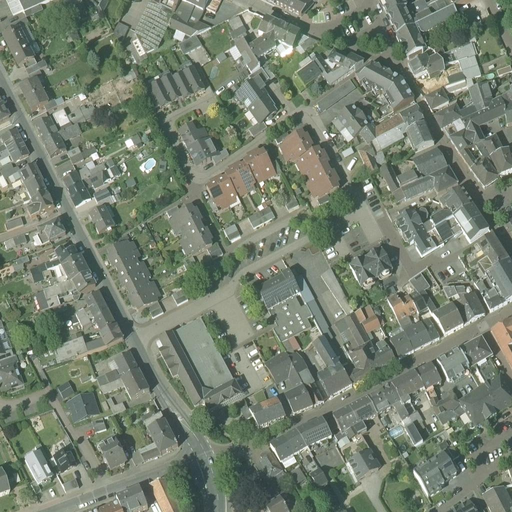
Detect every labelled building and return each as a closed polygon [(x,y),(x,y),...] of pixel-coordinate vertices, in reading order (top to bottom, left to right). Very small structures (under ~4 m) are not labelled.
[(23,12),(17,0),(7,0),(5,1),(13,17),(23,12)] [(17,0),(23,12),(24,14),(40,7),(55,0),(17,0)] [(70,0),(60,5),(66,19),(85,11),(80,0),(70,0)] [(174,15),(180,3),(181,0),(154,0),(153,5),(154,6),(174,15)] [(181,0),(174,15),(186,21),(187,19),(195,23),(197,19),(208,24),(237,10),(238,7),(223,0),(181,0)] [(301,19),(313,6),(309,0),(303,0),(302,2),(297,0),(278,0),(275,5),(301,19)] [(378,0),(385,13),(404,4),(402,0),(378,0)] [(432,21),(454,11),(449,0),(441,0),(430,6),(430,5),(426,8),(425,7),(418,4),(413,7),(410,8),(407,10),(404,11),(405,14),(410,13),(414,21),(429,14),(432,21)] [(451,0),(456,9),(477,0),(451,0)] [(102,1),(99,8),(102,13),(104,12),(108,4),(102,1)] [(158,50),(168,29),(173,18),(174,15),(154,6),(153,5),(150,3),(135,36),(145,57),(158,50)] [(385,13),(387,18),(406,9),(404,4),(385,13)] [(24,14),(26,20),(43,13),(40,7),(24,14)] [(407,10),(406,9),(387,18),(397,38),(413,30),(405,14),(404,11),(407,10)] [(88,17),(85,11),(66,19),(69,25),(88,17)] [(432,21),(414,30),(419,39),(458,20),(454,11),(432,21)] [(410,13),(405,14),(413,30),(414,30),(432,21),(429,14),(414,21),(410,13)] [(210,30),(198,25),(196,29),(173,18),(168,29),(176,33),(185,37),(191,40),(195,38),(210,30)] [(229,24),(231,29),(232,29),(241,24),(239,19),(229,24)] [(29,26),(26,20),(8,28),(10,34),(19,30),(19,31),(27,27),(29,26)] [(264,39),(271,42),(279,26),(266,20),(259,36),(261,37),(264,39)] [(241,24),(232,29),(234,33),(243,29),(241,24)] [(114,35),(124,40),(129,30),(119,25),(114,35)] [(300,36),(279,26),(271,42),(276,45),(289,51),(296,46),(296,44),(300,41),(300,36)] [(26,46),(34,42),(27,27),(19,31),(26,46)] [(229,36),(233,42),(245,35),(246,34),(243,29),(234,33),(229,36)] [(3,38),(11,54),(26,46),(19,31),(19,30),(10,34),(3,38)] [(424,51),(419,39),(414,30),(413,30),(397,38),(408,62),(422,54),(424,51)] [(185,37),(176,33),(173,40),(182,44),(185,37)] [(80,42),(77,34),(70,37),(73,44),(80,42)] [(236,47),(243,43),(248,40),(245,35),(233,42),(236,47)] [(145,57),(135,36),(130,45),(131,47),(136,56),(137,55),(142,64),(147,61),(145,57)] [(191,40),(189,41),(195,52),(202,48),(195,38),(191,40)] [(249,39),(248,40),(243,43),(248,51),(255,47),(249,39)] [(271,42),(264,39),(263,42),(260,44),(255,47),(248,51),(252,57),(270,46),(271,42)] [(189,41),(184,44),(189,54),(195,52),(189,41)] [(300,48),(304,54),(309,51),(318,45),(309,41),(299,47),(300,48)] [(34,42),(26,46),(32,58),(40,54),(34,42)] [(276,45),(271,42),(270,46),(252,57),(256,64),(264,59),(275,51),(276,51),(275,47),(276,45)] [(259,68),(256,64),(252,57),(248,51),(243,43),(236,47),(235,48),(236,49),(242,60),(252,76),(260,70),(259,68)] [(183,58),(189,54),(184,44),(178,47),(183,58)] [(276,51),(275,51),(279,58),(290,51),(289,51),(276,45),(275,47),(276,51)] [(433,52),(436,59),(436,60),(437,59),(446,56),(442,45),(433,52)] [(19,70),(23,68),(34,62),(32,58),(26,46),(11,54),(19,70)] [(458,64),(468,60),(474,59),(470,46),(469,46),(452,54),(446,56),(437,59),(439,63),(441,69),(458,64)] [(132,57),(136,56),(131,47),(126,50),(130,58),(132,57)] [(304,54),(300,48),(297,50),(295,51),(301,59),(305,56),(304,54)] [(242,60),(236,49),(229,53),(235,64),(242,60)] [(335,66),(342,70),(350,60),(334,52),(328,62),(335,66)] [(132,57),(137,67),(142,65),(142,64),(137,55),(136,56),(132,57)] [(216,60),(219,66),(227,61),(223,55),(216,60)] [(313,66),(322,78),(329,73),(324,67),(325,66),(323,63),(319,58),(311,64),(313,66)] [(256,64),(259,68),(267,63),(264,59),(256,64)] [(322,79),(330,89),(337,84),(354,72),(355,72),(363,65),(350,59),(350,60),(342,70),(343,71),(332,77),(329,73),(322,78),(322,79)] [(427,74),(432,72),(429,65),(428,63),(426,59),(408,67),(409,69),(414,80),(427,74)] [(477,68),(474,59),(468,60),(471,70),(477,68)] [(313,66),(311,64),(308,60),(298,67),(303,74),(313,66)] [(458,64),(462,75),(464,83),(471,81),(481,78),(477,68),(471,70),(468,60),(458,64)] [(37,67),(34,62),(23,68),(26,73),(37,67)] [(26,73),(28,78),(39,73),(47,69),(44,63),(37,67),(26,73)] [(436,70),(441,69),(439,63),(433,66),(432,64),(429,65),(432,72),(436,70)] [(180,70),(183,76),(194,70),(191,65),(180,70)] [(305,90),(306,91),(322,79),(322,78),(313,66),(303,74),(296,78),(298,81),(305,90)] [(391,110),(393,115),(397,112),(414,102),(402,83),(394,78),(392,79),(390,76),(383,72),(381,73),(379,70),(372,66),(355,79),(360,87),(365,84),(370,93),(375,90),(379,97),(382,96),(384,100),(387,100),(391,108),(391,110)] [(268,69),(263,73),(269,82),(270,83),(275,80),(268,69)] [(497,73),(499,79),(511,74),(510,69),(497,73)] [(194,70),(183,76),(194,97),(204,92),(194,70)] [(258,80),(262,87),(269,82),(263,73),(261,70),(249,78),(248,79),(251,84),(258,80)] [(427,74),(414,80),(424,100),(441,91),(445,89),(450,88),(447,80),(444,74),(440,76),(439,75),(438,75),(436,70),(432,72),(427,74)] [(137,79),(132,71),(124,75),(123,80),(128,84),(137,79)] [(248,79),(249,78),(245,72),(238,77),(243,83),(248,79)] [(42,79),(39,73),(28,78),(31,84),(36,81),(37,82),(42,79)] [(158,78),(161,84),(171,78),(169,73),(158,78)] [(450,88),(464,83),(462,75),(447,80),(450,88)] [(183,102),(194,97),(183,76),(173,81),(182,100),(183,102)] [(161,84),(158,78),(147,84),(150,89),(161,84)] [(172,105),(182,100),(173,81),(171,78),(161,84),(172,105)] [(248,111),(249,112),(267,99),(268,98),(264,92),(264,89),(262,87),(258,80),(251,84),(235,96),(242,106),(244,105),(248,111)] [(26,102),(42,93),(37,82),(36,81),(31,84),(20,90),(26,102)] [(293,84),(300,94),(305,90),(298,81),(293,84)] [(474,90),(471,81),(464,83),(466,89),(467,92),(469,92),(474,90)] [(349,83),(316,106),(322,114),(355,90),(349,83)] [(450,88),(445,89),(441,91),(441,92),(444,97),(466,89),(464,83),(450,88)] [(161,111),(172,105),(161,84),(150,89),(151,92),(159,108),(161,111)] [(486,86),(488,92),(495,90),(493,84),(486,86)] [(509,85),(498,90),(501,95),(511,90),(509,85)] [(473,103),(475,109),(478,108),(485,106),(492,103),(488,92),(486,86),(474,90),(469,92),(473,103)] [(505,118),(507,128),(511,126),(511,90),(510,91),(510,94),(501,99),(506,117),(505,118)] [(145,95),(154,111),(159,108),(151,92),(145,95)] [(449,105),(444,97),(441,92),(424,101),(431,114),(449,105)] [(48,105),(42,93),(26,102),(33,114),(43,108),(44,108),(49,106),(48,105)] [(55,103),(57,108),(64,105),(62,99),(55,103)] [(272,107),(267,99),(249,112),(254,120),(256,119),(260,124),(261,126),(263,124),(266,122),(268,122),(272,119),(272,117),(276,115),(271,108),(272,107)] [(492,103),(485,106),(487,112),(481,115),(459,125),(444,133),(460,157),(475,149),(482,145),(484,144),(477,130),(505,118),(506,117),(501,99),(492,103)] [(43,108),(46,114),(57,108),(55,103),(54,102),(48,105),(49,106),(44,108),(43,108)] [(475,109),(473,103),(458,113),(460,116),(475,109)] [(485,106),(478,108),(481,115),(487,112),(485,106)] [(0,123),(8,119),(2,107),(0,107),(0,123)] [(81,115),(85,123),(98,117),(93,108),(81,115)] [(337,120),(345,131),(362,118),(360,115),(359,115),(357,113),(353,108),(337,120)] [(399,117),(400,118),(405,128),(407,127),(409,132),(425,126),(417,108),(399,117)] [(459,125),(481,115),(478,108),(475,109),(460,116),(458,113),(456,108),(439,116),(434,119),(441,133),(458,125),(459,125)] [(70,124),(73,130),(77,127),(85,123),(81,115),(79,111),(67,120),(69,124),(70,124)] [(56,132),(58,137),(73,130),(70,124),(69,124),(67,120),(64,112),(53,117),(58,129),(56,132)] [(174,122),(177,130),(197,122),(194,114),(174,122)] [(365,121),(362,118),(345,131),(353,141),(360,136),(369,129),(366,124),(364,122),(365,121)] [(403,130),(405,128),(400,118),(376,132),(382,141),(403,130)] [(331,125),(340,135),(345,131),(337,120),(331,125)] [(34,129),(42,145),(58,137),(56,132),(50,121),(34,129)] [(248,133),(254,140),(267,130),(263,124),(261,126),(260,124),(258,125),(248,133)] [(360,136),(368,148),(376,144),(382,141),(376,132),(373,126),(372,127),(369,129),(360,136)] [(77,127),(73,130),(58,137),(62,144),(81,134),(77,127)] [(194,141),(197,147),(209,141),(204,131),(196,135),(192,127),(178,134),(185,146),(194,141)] [(411,147),(414,155),(434,146),(426,127),(410,133),(409,132),(407,127),(405,128),(403,130),(382,141),(376,144),(381,154),(382,153),(403,142),(403,141),(407,139),(411,147)] [(353,141),(345,131),(340,135),(348,146),(353,141)] [(0,149),(0,155),(21,145),(15,132),(0,139),(0,140),(4,148),(0,149)] [(310,143),(308,140),(305,141),(304,138),(302,134),(290,140),(282,144),(284,147),(287,154),(310,143)] [(275,141),(277,147),(282,144),(290,140),(287,135),(275,141)] [(62,144),(58,137),(42,145),(46,152),(50,159),(50,160),(50,161),(66,152),(62,144)] [(141,144),(137,137),(130,140),(134,148),(141,144)] [(484,144),(482,145),(486,152),(500,179),(511,174),(511,155),(510,153),(502,155),(495,140),(484,144)] [(185,146),(188,152),(197,147),(194,141),(185,146)] [(217,157),(209,141),(197,147),(188,152),(197,170),(210,163),(210,162),(212,161),(218,158),(217,157)] [(312,154),(310,150),(309,148),(311,146),(310,143),(287,154),(291,162),(293,165),(299,161),(312,154)] [(381,154),(376,144),(368,148),(358,153),(363,164),(383,155),(382,153),(381,154)] [(28,158),(21,145),(0,155),(0,162),(9,158),(13,166),(28,158)] [(341,145),(335,149),(337,153),(346,147),(344,145),(341,145)] [(486,152),(482,145),(475,149),(478,154),(482,160),(479,163),(481,165),(477,167),(471,159),(464,163),(470,172),(484,191),(499,180),(489,167),(492,166),(485,153),(486,152)] [(279,149),(282,157),(287,154),(284,147),(279,149)] [(67,154),(70,161),(81,156),(78,149),(67,154)] [(81,156),(84,162),(97,155),(94,149),(81,156)] [(460,157),(464,163),(471,159),(478,154),(475,149),(460,157)] [(341,155),(345,161),(354,156),(351,150),(341,155)] [(326,160),(324,156),(322,158),(320,155),(318,151),(312,154),(299,161),(300,164),(304,171),(326,160)] [(418,174),(422,181),(448,170),(437,151),(415,161),(414,162),(413,163),(413,164),(418,174)] [(215,167),(215,168),(229,158),(226,152),(217,157),(218,158),(212,161),(215,167)] [(252,156),(264,178),(271,174),(274,173),(270,166),(264,153),(259,155),(257,157),(256,154),(252,156)] [(291,162),(287,154),(282,157),(286,165),(291,162)] [(366,170),(386,162),(383,155),(363,164),(366,170)] [(84,162),(81,156),(70,161),(73,167),(84,162)] [(252,156),(249,157),(250,160),(248,161),(243,164),(245,167),(245,166),(254,183),(256,182),(263,178),(264,178),(252,156)] [(329,171),(326,167),(325,164),(328,163),(326,160),(304,171),(308,179),(309,181),(329,171)] [(112,162),(103,167),(106,173),(115,168),(112,162)] [(369,177),(380,172),(389,168),(386,162),(366,170),(369,177)] [(85,167),(87,170),(89,174),(96,171),(92,163),(85,167)] [(167,164),(159,163),(158,172),(166,173),(167,164)] [(276,177),(277,179),(282,176),(276,163),(270,166),(274,173),(276,177)] [(295,166),(299,174),(304,171),(300,164),(295,166)] [(0,169),(0,174),(1,176),(13,172),(11,166),(0,169)] [(245,167),(241,168),(238,170),(237,167),(234,169),(245,191),(253,187),(255,186),(254,183),(245,166),(245,167)] [(96,171),(99,177),(106,173),(103,167),(96,171)] [(20,183),(23,189),(40,180),(33,168),(20,175),(11,180),(9,176),(2,179),(7,189),(20,183)] [(106,173),(111,181),(120,177),(115,168),(106,173)] [(390,168),(389,168),(380,172),(392,196),(393,196),(401,192),(396,182),(397,182),(390,168)] [(234,169),(230,171),(232,173),(229,174),(225,177),(226,180),(227,179),(235,196),(236,196),(238,195),(245,191),(234,169)] [(9,176),(11,180),(20,175),(17,170),(13,172),(1,176),(2,179),(9,176)] [(77,174),(76,174),(82,185),(99,177),(96,171),(89,174),(87,170),(77,175),(77,174)] [(432,186),(438,197),(458,187),(449,171),(448,170),(428,180),(432,186)] [(308,179),(304,171),(299,174),(303,181),(308,179)] [(336,180),(335,176),(332,177),(331,175),(329,171),(309,181),(310,183),(314,191),(336,180)] [(111,181),(106,173),(99,177),(102,183),(103,186),(103,185),(111,181)] [(67,193),(82,185),(76,174),(61,182),(67,193)] [(418,174),(413,176),(418,184),(423,182),(422,181),(418,174)] [(401,192),(418,184),(413,176),(413,175),(397,182),(396,182),(401,192)] [(82,185),(84,189),(88,188),(89,190),(93,188),(94,191),(104,186),(103,185),(103,186),(102,183),(99,177),(82,185)] [(263,178),(256,182),(258,186),(266,182),(265,182),(263,178)] [(226,180),(223,182),(220,183),(219,180),(215,182),(227,204),(235,200),(237,199),(236,196),(235,196),(227,179),(226,180)] [(47,194),(40,180),(23,189),(26,196),(24,198),(25,201),(22,203),(23,206),(28,204),(31,202),(47,194)] [(125,184),(128,191),(136,187),(133,180),(125,184)] [(339,191),(337,187),(335,184),(338,183),(336,180),(314,191),(318,198),(319,201),(328,197),(339,191)] [(428,180),(423,182),(418,184),(401,192),(393,196),(397,206),(406,202),(427,192),(432,186),(428,180)] [(215,182),(212,184),(213,186),(211,188),(206,190),(213,202),(217,209),(219,208),(227,204),(215,182)] [(306,186),(309,193),(314,191),(310,183),(306,186)] [(90,202),(85,192),(84,189),(82,185),(67,193),(75,209),(90,202)] [(253,187),(245,191),(248,196),(255,192),(253,187)] [(93,197),(97,206),(111,199),(107,191),(93,197)] [(240,200),(248,196),(245,191),(238,195),(240,200)] [(318,198),(314,191),(309,193),(313,201),(318,198)] [(450,216),(453,220),(472,208),(461,191),(439,204),(444,213),(447,211),(450,216)] [(47,194),(31,202),(34,209),(27,212),(31,221),(39,217),(55,209),(47,194)] [(282,202),(285,208),(296,202),(293,197),(282,202)] [(317,203),(320,208),(330,202),(328,197),(319,201),(317,203)] [(114,206),(111,199),(97,206),(100,212),(102,211),(103,211),(105,210),(109,208),(114,206)] [(241,206),(237,199),(235,200),(237,205),(229,209),(231,212),(241,206)] [(235,200),(227,204),(229,209),(237,205),(235,200)] [(207,204),(213,215),(218,212),(216,209),(217,209),(213,202),(207,204)] [(299,208),(296,202),(285,208),(288,213),(299,208)] [(222,213),(229,209),(227,204),(219,208),(222,213)] [(105,210),(110,221),(115,219),(109,208),(105,210)] [(199,217),(197,214),(195,215),(193,213),(191,208),(180,214),(172,219),(173,222),(177,229),(199,217)] [(398,214),(400,219),(411,214),(408,208),(398,214)] [(489,233),(472,208),(453,220),(462,234),(470,245),(489,233)] [(166,215),(169,220),(172,219),(180,214),(177,209),(166,215)] [(269,209),(258,215),(261,220),(272,215),(269,209)] [(89,218),(99,238),(115,230),(110,221),(108,222),(103,211),(102,211),(100,212),(89,218)] [(430,223),(435,231),(445,225),(453,220),(450,216),(447,211),(444,213),(440,215),(441,217),(430,223)] [(396,221),(398,224),(415,215),(414,212),(411,214),(400,219),(396,221)] [(421,212),(415,215),(398,224),(401,231),(400,232),(402,238),(404,237),(409,247),(413,244),(426,236),(422,228),(420,224),(426,220),(427,217),(425,213),(421,212)] [(251,226),(261,220),(258,215),(248,220),(251,226)] [(272,215),(261,220),(264,225),(275,220),(272,215)] [(202,229),(199,225),(198,222),(201,221),(199,217),(177,229),(181,236),(182,239),(202,229)] [(253,231),(264,225),(261,220),(251,226),(253,231)] [(445,225),(454,239),(462,234),(453,220),(445,225)] [(4,226),(6,233),(23,228),(21,221),(4,226)] [(37,232),(39,238),(45,236),(50,245),(66,237),(62,229),(62,228),(63,226),(62,223),(60,223),(59,223),(58,222),(43,230),(37,232)] [(168,224),(172,231),(177,229),(173,222),(168,224)] [(422,228),(426,236),(427,236),(434,232),(435,231),(430,223),(422,228)] [(454,239),(445,225),(435,231),(434,232),(443,245),(454,239)] [(224,233),(227,238),(237,232),(235,227),(224,233)] [(181,236),(177,229),(172,231),(176,239),(181,236)] [(209,237),(208,234),(205,235),(204,233),(202,229),(182,239),(183,241),(187,249),(209,237)] [(240,238),(237,232),(227,238),(229,243),(240,238)] [(443,245),(434,232),(427,236),(435,250),(443,245)] [(42,248),(50,245),(45,236),(39,238),(38,239),(39,241),(37,241),(36,243),(38,247),(40,247),(41,246),(42,248)] [(422,258),(435,250),(427,236),(426,236),(413,244),(417,250),(422,258)] [(4,244),(6,251),(26,244),(24,237),(4,244)] [(116,243),(119,248),(127,244),(130,243),(127,237),(116,243)] [(212,249),(210,244),(208,242),(211,241),(209,237),(187,249),(191,256),(192,259),(207,252),(212,249)] [(477,248),(484,259),(487,264),(482,267),(487,275),(486,275),(487,277),(489,276),(493,274),(493,273),(508,264),(492,238),(477,248)] [(178,244),(182,251),(187,249),(183,241),(178,244)] [(108,254),(110,258),(111,261),(108,262),(110,266),(132,254),(128,246),(127,244),(119,248),(108,254)] [(128,246),(132,254),(137,252),(133,244),(128,246)] [(207,252),(209,257),(220,251),(217,246),(212,249),(207,252)] [(458,259),(464,270),(468,268),(468,269),(469,269),(484,259),(477,248),(458,259)] [(50,272),(55,271),(62,268),(62,269),(80,259),(75,251),(76,251),(75,250),(70,252),(69,249),(65,251),(64,250),(55,255),(55,256),(59,264),(57,264),(51,266),(46,268),(47,273),(50,272)] [(191,256),(187,249),(182,251),(186,259),(191,256)] [(422,258),(417,250),(416,251),(421,261),(436,252),(435,250),(422,258)] [(223,257),(220,251),(209,257),(212,262),(223,257)] [(365,260),(376,281),(393,273),(382,251),(365,260)] [(141,259),(137,252),(132,254),(136,262),(141,259)] [(110,266),(112,269),(114,267),(116,270),(118,274),(137,264),(136,262),(132,254),(110,266)] [(48,260),(51,266),(57,264),(59,264),(55,256),(48,260)] [(27,258),(16,262),(18,268),(14,270),(15,275),(23,272),(23,266),(29,264),(27,258)] [(89,276),(80,259),(62,269),(62,268),(55,271),(59,283),(60,282),(62,288),(70,285),(73,284),(89,276)] [(182,264),(185,270),(195,264),(192,259),(182,264)] [(479,269),(482,267),(487,264),(484,259),(469,269),(470,272),(471,272),(478,268),(478,269),(479,269)] [(349,268),(360,290),(376,281),(365,260),(349,268)] [(118,274),(120,278),(121,281),(119,282),(120,285),(143,274),(139,266),(137,264),(118,274)] [(139,266),(143,274),(147,272),(143,264),(139,266)] [(198,269),(195,264),(185,270),(187,275),(198,269)] [(511,302),(511,270),(508,264),(493,273),(493,274),(489,276),(498,293),(506,306),(511,302)] [(482,267),(479,269),(485,279),(487,277),(486,275),(487,275),(482,267)] [(31,273),(35,285),(45,282),(42,275),(40,276),(38,271),(31,273)] [(326,274),(353,316),(354,315),(331,271),(326,274)] [(52,281),(50,272),(47,273),(42,275),(45,282),(45,283),(52,281)] [(151,279),(147,272),(143,274),(146,282),(151,279)] [(120,285),(122,289),(125,287),(126,290),(128,294),(148,284),(146,282),(143,274),(120,285)] [(268,313),(295,299),(300,296),(296,287),(293,282),(289,275),(289,274),(282,277),(283,278),(256,292),(268,313)] [(348,319),(353,316),(326,274),(320,278),(348,319)] [(89,276),(73,284),(76,291),(79,297),(81,296),(95,289),(89,276)] [(417,294),(418,297),(424,293),(430,289),(421,276),(409,284),(417,294)] [(293,282),(296,287),(304,283),(301,278),(293,282)] [(309,293),(304,283),(296,287),(300,296),(301,297),(309,293)] [(62,288),(44,294),(47,304),(58,300),(57,298),(66,295),(67,297),(73,295),(72,293),(76,291),(73,284),(70,285),(62,288)] [(128,294),(130,298),(131,301),(129,302),(130,305),(153,294),(149,286),(148,284),(128,294)] [(149,286),(153,294),(158,291),(154,284),(149,286)] [(393,288),(384,293),(387,299),(396,295),(393,288)] [(448,301),(457,296),(454,290),(449,291),(443,291),(448,301)] [(72,297),(74,304),(78,302),(81,296),(79,297),(76,291),(72,293),(73,295),(67,297),(66,295),(57,298),(58,300),(58,302),(72,297)] [(161,299),(158,291),(153,294),(156,301),(161,299)] [(172,297),(175,303),(185,297),(183,292),(172,297)] [(317,327),(320,334),(327,330),(328,330),(314,302),(309,293),(301,297),(306,306),(317,327)] [(424,293),(418,297),(427,310),(432,318),(438,315),(424,293)] [(483,301),(490,314),(506,306),(498,293),(483,301)] [(49,311),(47,304),(44,294),(35,297),(41,314),(49,311)] [(130,305),(132,309),(135,307),(136,310),(138,314),(147,310),(158,304),(156,301),(153,294),(130,305)] [(417,294),(409,299),(417,313),(418,315),(427,310),(418,297),(417,294)] [(76,318),(79,325),(107,311),(99,295),(84,303),(90,314),(87,313),(76,318)] [(470,308),(477,321),(485,317),(474,296),(468,299),(461,302),(466,311),(470,308)] [(58,302),(60,307),(74,304),(72,297),(58,302)] [(188,302),(185,297),(175,303),(177,308),(188,302)] [(398,324),(409,318),(400,303),(399,303),(396,298),(387,302),(398,324)] [(301,310),(295,299),(268,313),(271,319),(273,317),(276,323),(278,327),(281,325),(282,328),(282,329),(281,330),(279,332),(279,335),(280,337),(277,339),(276,339),(280,346),(287,342),(294,339),(311,330),(307,321),(312,319),(306,307),(301,310)] [(409,299),(400,303),(409,318),(417,313),(409,299)] [(47,304),(49,311),(60,307),(58,302),(58,300),(47,304)] [(452,307),(464,328),(477,321),(470,308),(466,311),(461,302),(460,303),(452,307)] [(147,310),(150,315),(161,310),(158,304),(147,310)] [(66,307),(53,310),(55,316),(68,313),(66,307)] [(365,316),(372,313),(370,308),(360,313),(365,323),(368,322),(365,316)] [(452,308),(448,310),(444,312),(438,315),(432,318),(445,338),(463,328),(452,308)] [(163,315),(161,310),(150,315),(153,321),(163,315)] [(115,327),(107,311),(79,325),(82,331),(96,325),(100,334),(115,327)] [(360,326),(361,325),(365,323),(360,313),(354,315),(360,326)] [(365,316),(368,322),(375,318),(372,313),(365,316)] [(343,347),(348,357),(370,345),(365,336),(360,326),(354,315),(353,316),(348,319),(335,325),(341,336),(343,334),(346,340),(347,340),(349,344),(343,347)] [(380,317),(375,319),(380,328),(385,326),(380,317)] [(73,327),(79,325),(76,318),(71,320),(73,327)] [(375,319),(375,318),(368,322),(365,323),(361,325),(367,336),(370,334),(380,329),(380,328),(375,319)] [(398,324),(403,333),(413,329),(413,328),(414,328),(409,318),(398,324)] [(204,406),(208,414),(230,403),(230,402),(235,400),(237,392),(238,392),(235,385),(234,385),(201,321),(160,343),(164,352),(159,354),(173,381),(178,378),(195,410),(204,406)] [(511,321),(491,332),(503,353),(510,349),(511,348),(511,321)] [(273,331),(277,339),(280,337),(279,335),(279,332),(281,330),(282,329),(282,328),(281,325),(278,327),(276,323),(274,324),(277,329),(273,331)] [(421,326),(431,345),(439,341),(430,325),(427,324),(421,326)] [(413,328),(413,329),(423,348),(431,345),(421,326),(414,329),(413,328)] [(413,353),(423,348),(413,329),(403,333),(404,335),(413,353)] [(100,338),(103,343),(106,350),(123,342),(116,330),(100,338)] [(332,340),(327,330),(320,334),(323,339),(326,343),(331,341),(332,340)] [(376,348),(370,334),(367,336),(365,336),(370,345),(376,357),(380,355),(376,348)] [(63,342),(65,347),(72,344),(73,344),(82,341),(80,335),(71,338),(71,339),(63,342)] [(390,343),(399,361),(413,353),(404,335),(390,343)] [(294,339),(287,342),(292,352),(293,354),(300,350),(294,339)] [(316,352),(318,356),(328,373),(340,367),(336,360),(326,343),(323,339),(316,344),(316,345),(316,352)] [(481,339),(464,348),(466,351),(479,344),(481,345),(490,360),(493,359),(481,339)] [(7,340),(6,341),(0,342),(0,347),(3,355),(10,352),(11,352),(7,340)] [(56,349),(61,365),(73,361),(89,356),(87,348),(84,341),(82,341),(73,344),(72,344),(56,349)] [(340,357),(331,341),(326,343),(336,360),(340,357)] [(285,355),(285,356),(292,352),(287,342),(280,346),(285,355)] [(89,356),(106,350),(103,343),(87,348),(89,356)] [(376,357),(383,370),(395,363),(388,350),(383,344),(376,348),(380,355),(376,357)] [(470,372),(490,360),(481,345),(479,344),(466,351),(464,348),(458,352),(467,367),(469,370),(470,372)] [(348,357),(352,365),(361,382),(383,370),(376,357),(370,345),(348,357)] [(503,353),(511,370),(511,352),(510,349),(503,353)] [(0,363),(13,359),(10,352),(3,355),(3,356),(0,356),(0,363)] [(293,354),(292,352),(285,356),(288,361),(295,357),(293,354)] [(467,367),(458,352),(437,364),(449,385),(469,373),(468,371),(469,370),(467,367)] [(285,355),(277,359),(287,376),(288,376),(297,393),(304,390),(304,391),(306,390),(314,386),(307,373),(298,378),(295,373),(288,361),(285,356),(285,355)] [(105,377),(110,387),(121,383),(139,374),(138,373),(130,357),(130,356),(114,363),(122,378),(119,379),(116,373),(112,374),(105,377)] [(295,356),(295,357),(288,361),(295,373),(304,368),(301,362),(295,356)] [(325,374),(328,373),(318,356),(315,358),(325,374)] [(15,358),(13,359),(0,363),(0,369),(0,371),(14,366),(17,365),(15,358)] [(276,384),(287,376),(277,359),(265,366),(276,384)] [(498,373),(490,360),(470,372),(469,370),(468,371),(469,373),(470,375),(479,390),(500,377),(498,373)] [(122,378),(114,363),(108,366),(112,374),(116,373),(119,379),(122,378)] [(352,365),(341,371),(352,388),(361,382),(352,365)] [(0,391),(1,394),(21,386),(19,380),(19,378),(19,376),(18,373),(16,372),(14,366),(0,371),(0,370),(0,391)] [(330,400),(352,388),(341,371),(340,368),(340,367),(328,373),(325,374),(317,378),(330,400)] [(424,391),(425,394),(432,390),(441,385),(431,367),(415,376),(424,391)] [(307,373),(304,368),(295,373),(298,378),(307,373)] [(149,394),(139,374),(121,383),(124,389),(132,403),(149,394)] [(415,376),(410,378),(418,394),(424,391),(415,376)] [(97,381),(100,391),(110,387),(105,377),(97,381)] [(511,395),(500,377),(479,390),(459,403),(461,407),(460,407),(465,414),(471,425),(468,426),(468,428),(470,431),(472,431),(475,430),(511,407),(511,398),(510,396),(511,395)] [(391,388),(403,409),(410,405),(409,403),(408,402),(407,403),(406,401),(418,394),(410,378),(409,379),(391,388)] [(124,389),(121,383),(110,387),(100,391),(102,393),(104,397),(124,389)] [(57,390),(63,401),(74,395),(68,385),(57,390)] [(323,404),(314,386),(306,390),(315,408),(323,404)] [(391,388),(384,392),(375,397),(384,414),(394,409),(396,410),(396,411),(402,423),(408,419),(408,418),(403,409),(391,388)] [(294,416),(313,409),(304,391),(304,390),(297,393),(285,398),(294,416)] [(437,418),(437,419),(460,407),(451,393),(441,398),(443,402),(438,404),(432,390),(425,394),(426,395),(432,408),(435,414),(437,418)] [(408,402),(409,403),(426,395),(425,394),(424,391),(418,394),(406,401),(407,403),(408,402)] [(75,423),(73,417),(71,417),(74,426),(100,417),(92,396),(67,404),(69,411),(71,410),(70,406),(91,399),(95,409),(93,410),(95,417),(75,423)] [(377,418),(384,414),(375,397),(368,400),(377,418)] [(73,417),(75,423),(95,417),(93,410),(95,409),(91,399),(70,406),(71,410),(71,411),(75,409),(77,415),(73,416),(73,417)] [(368,400),(349,410),(354,419),(349,422),(353,430),(362,425),(377,418),(368,400)] [(252,418),(259,430),(286,420),(277,401),(256,410),(249,413),(252,418)] [(415,413),(410,405),(403,409),(408,418),(412,415),(415,413)] [(111,410),(114,416),(126,412),(123,406),(111,410)] [(460,407),(437,419),(442,427),(442,428),(447,425),(452,422),(452,423),(454,424),(456,423),(456,421),(455,420),(465,414),(460,407)] [(241,411),(246,421),(252,418),(249,413),(247,408),(241,411)] [(344,434),(353,430),(349,422),(354,419),(349,410),(333,419),(342,436),(344,434)] [(141,420),(143,425),(154,419),(151,414),(141,420)] [(413,426),(414,428),(423,423),(417,414),(413,417),(412,415),(408,418),(408,419),(410,422),(413,426)] [(143,425),(154,445),(172,436),(161,416),(154,419),(143,425)] [(326,422),(335,439),(342,436),(333,419),(326,422)] [(92,424),(95,435),(106,432),(103,420),(92,424)] [(322,422),(296,433),(307,450),(332,439),(322,422)] [(357,438),(360,436),(366,433),(362,425),(353,430),(344,434),(346,436),(345,437),(348,442),(357,437),(357,438)] [(393,440),(405,432),(400,425),(388,432),(393,440)] [(405,431),(415,449),(423,444),(414,428),(413,426),(405,431)] [(296,433),(289,437),(299,455),(307,450),(296,433)] [(344,434),(342,436),(335,439),(338,445),(345,441),(343,438),(345,437),(346,436),(344,434)] [(178,449),(172,436),(154,445),(157,451),(141,457),(144,464),(159,458),(178,449)] [(343,462),(345,466),(370,453),(362,439),(360,436),(357,438),(357,437),(348,442),(345,437),(343,438),(345,441),(338,445),(337,445),(336,449),(343,462)] [(115,442),(119,450),(125,448),(119,437),(114,440),(115,442)] [(293,458),(299,455),(289,437),(282,441),(293,458)] [(282,465),(293,458),(282,441),(270,448),(280,465),(282,465)] [(107,465),(110,471),(118,467),(118,468),(126,463),(119,450),(115,442),(104,448),(105,448),(100,451),(104,459),(103,462),(104,464),(107,465)] [(34,449),(38,455),(43,465),(48,462),(40,446),(34,449)] [(447,452),(454,462),(459,459),(453,449),(447,452)] [(454,462),(447,452),(446,450),(441,453),(444,457),(449,465),(454,462)] [(261,459),(263,462),(272,456),(272,457),(268,451),(261,456),(260,457),(261,459)] [(60,472),(61,475),(76,469),(68,452),(53,459),(54,459),(60,472)] [(348,465),(358,482),(378,471),(370,458),(372,457),(372,456),(370,453),(345,466),(346,466),(348,465)] [(43,465),(38,455),(24,463),(35,483),(37,487),(51,480),(43,465)] [(283,473),(272,456),(263,462),(274,479),(283,473)] [(413,476),(428,500),(440,492),(439,491),(444,488),(443,486),(456,478),(449,465),(444,457),(427,468),(428,468),(420,473),(419,472),(413,476)] [(293,458),(282,465),(285,471),(296,465),(293,458)] [(60,472),(54,459),(48,462),(55,475),(60,472)] [(254,469),(264,486),(274,479),(263,462),(254,469)] [(287,477),(294,488),(306,481),(299,470),(287,477)] [(324,479),(319,471),(310,477),(319,490),(328,485),(324,479)] [(6,478),(9,486),(19,482),(16,474),(6,478)] [(149,487),(161,511),(180,511),(181,511),(166,480),(149,487)] [(75,482),(62,487),(66,495),(79,490),(75,482)] [(41,493),(37,487),(35,483),(30,485),(35,496),(41,493)] [(116,500),(118,504),(121,511),(141,511),(148,510),(140,490),(123,497),(116,500)] [(482,498),(489,511),(502,511),(500,505),(509,501),(503,490),(482,498)] [(281,500),(283,505),(289,501),(286,497),(281,500)] [(266,508),(268,511),(287,511),(283,505),(281,500),(280,500),(266,508)] [(511,511),(511,507),(509,501),(500,505),(502,511),(511,511)]
